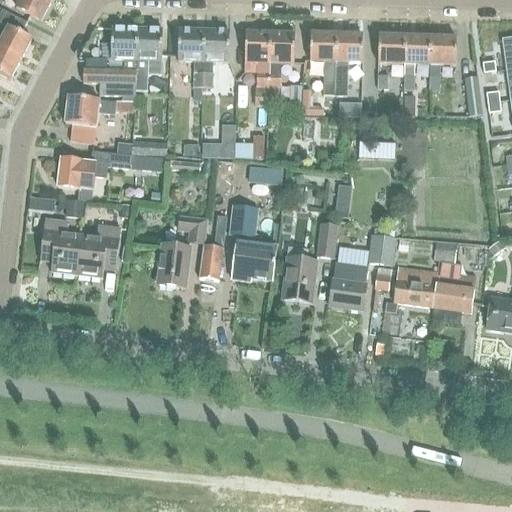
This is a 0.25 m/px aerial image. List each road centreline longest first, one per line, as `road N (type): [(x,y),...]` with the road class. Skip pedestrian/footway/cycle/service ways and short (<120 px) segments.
road 1 (residential): [(511,475),(178,408),(0,390)]
road 2 (residential): [(511,398),(0,333)]
road 3 (residential): [(96,0),(25,117),(0,309)]
